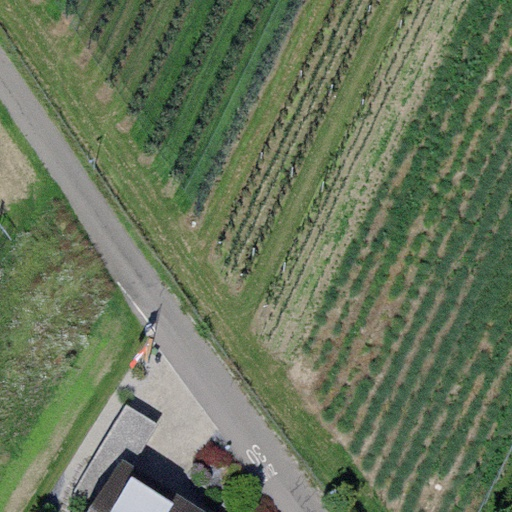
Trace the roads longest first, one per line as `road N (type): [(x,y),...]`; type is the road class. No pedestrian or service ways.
road 1 (residential): [(148,295),(309,511)]
road 2 (unclassified): [(0,70),(148,295)]
